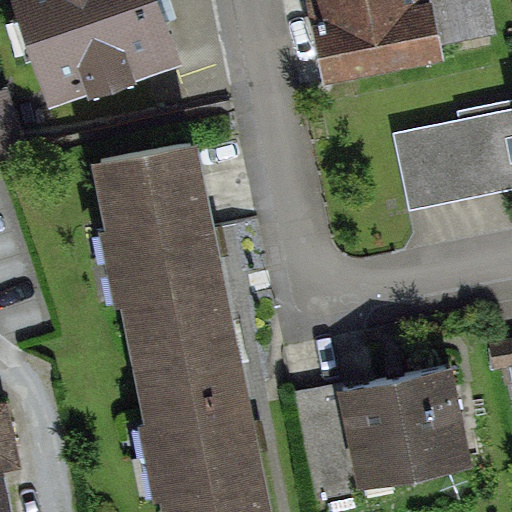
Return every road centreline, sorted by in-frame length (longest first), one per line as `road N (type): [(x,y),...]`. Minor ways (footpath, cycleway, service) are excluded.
road 1 (residential): [(255,0),(316,301),(511,263)]
road 2 (residential): [(0,361),(24,375),(54,511)]
